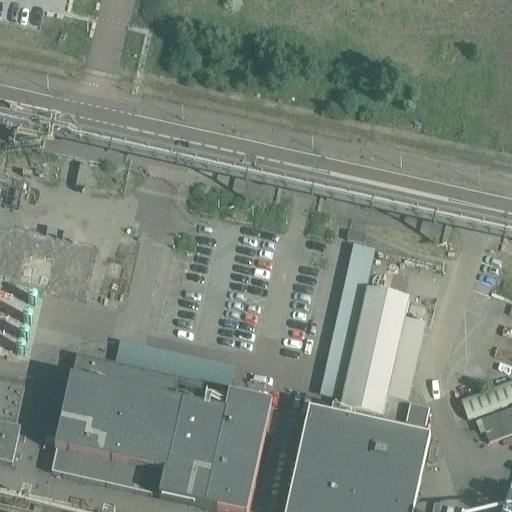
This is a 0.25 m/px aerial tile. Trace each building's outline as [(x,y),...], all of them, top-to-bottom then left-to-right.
[(22,265),(28,240),(16,237),(11,262),(22,265)] [(50,245),(28,240),(25,252),(47,257),(50,245)] [(429,413),(409,409),(407,417),(404,416),(414,371),(394,367),(409,301),(367,292),(340,411),(353,414),(351,422),(309,413),(286,511),(413,511),(429,440),(403,434),(406,422),(426,427),(429,413)] [(232,393),(76,358),(51,475),(205,509),(205,511),(210,511),(247,511),(270,409),(230,400),(232,393)] [(511,383),(460,403),(467,421),(511,404),(511,383)] [(24,390),(0,384),(0,464),(11,467),(19,431),(15,430),(24,390)] [(511,409),(480,421),(480,423),(484,434),(489,446),(511,436),(511,409)]
